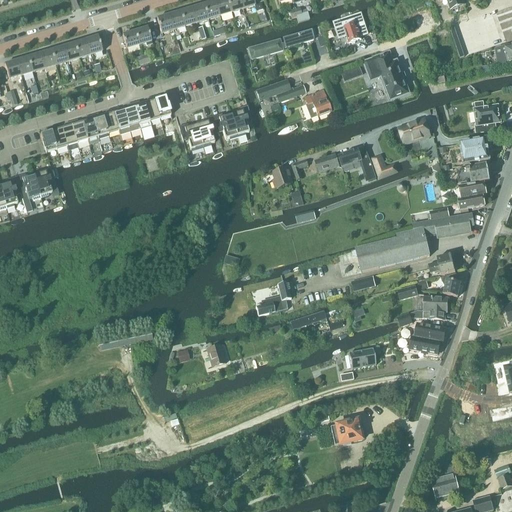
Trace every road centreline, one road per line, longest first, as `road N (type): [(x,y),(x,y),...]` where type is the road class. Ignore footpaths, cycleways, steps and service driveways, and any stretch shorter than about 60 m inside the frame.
road 1 (tertiary): [(393,511),(511,169)]
road 2 (track): [(160,433),(169,448),(186,447),(342,388),(441,376)]
road 3 (unknown): [(486,245),(457,245),(322,284)]
road 4 (track): [(114,364),(122,365),(160,433),(95,451)]
road 5 (residential): [(0,134),(128,96)]
